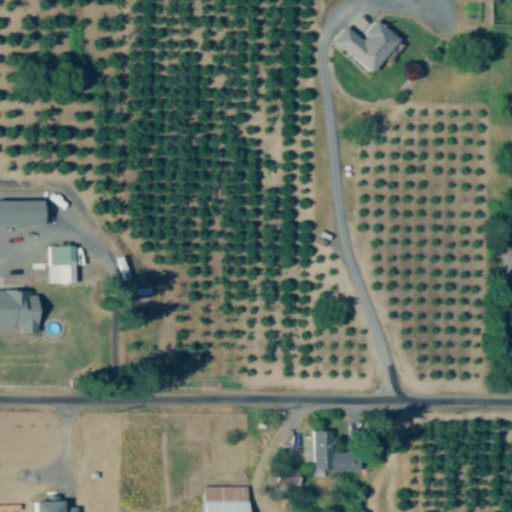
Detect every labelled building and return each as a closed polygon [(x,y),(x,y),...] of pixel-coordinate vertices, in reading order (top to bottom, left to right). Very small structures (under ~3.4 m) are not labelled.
[(394,40),(372,21),(356,39),(341,27),(328,42),(365,73),(394,40)] [(0,201),(0,226),(39,226),(39,201),(0,201)] [(45,284),(71,284),(71,245),(45,245),(45,284)] [(0,290),(0,326),(16,327),(15,332),(31,333),(33,291),(0,290)] [(329,432),(307,431),(306,473),(353,473),(353,456),(329,456),(329,432)] [(294,470),(271,470),(271,486),(294,487),(294,470)] [(244,511),(244,487),(200,487),(200,511),(244,511)]
